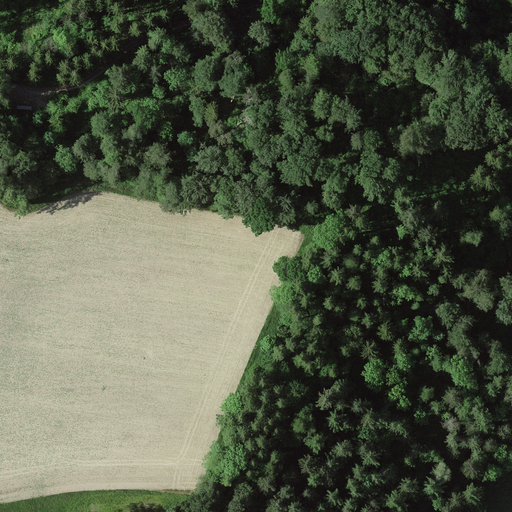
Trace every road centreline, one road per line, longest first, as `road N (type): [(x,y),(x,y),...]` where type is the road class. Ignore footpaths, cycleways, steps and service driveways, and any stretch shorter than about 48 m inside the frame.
road 1 (track): [(0,79),(40,91),(68,88),(148,34),(267,0)]
road 2 (track): [(511,410),(474,451),(437,511)]
